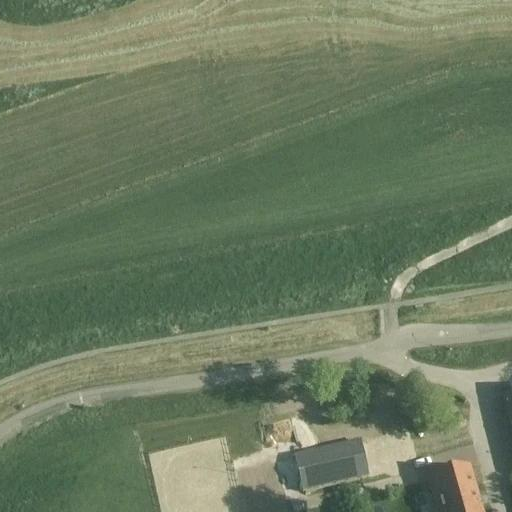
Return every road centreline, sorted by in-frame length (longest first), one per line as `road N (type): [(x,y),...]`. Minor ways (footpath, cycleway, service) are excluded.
road 1 (tertiary): [(0,431),(57,404),(388,347)]
road 2 (track): [(393,305),(404,277),(511,225)]
road 3 (unclassified): [(511,506),(472,382)]
road 4 (tertiary): [(388,347),(407,335),(511,329)]
